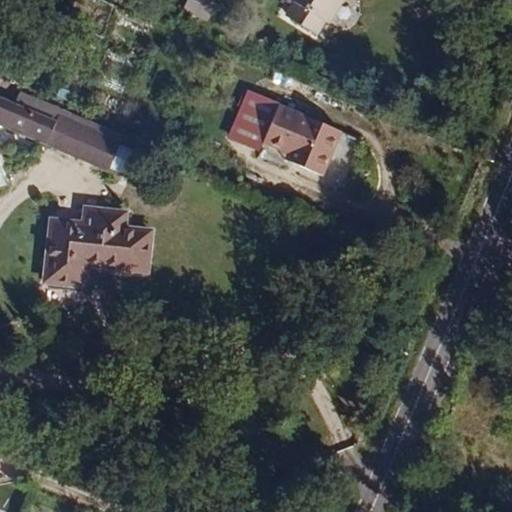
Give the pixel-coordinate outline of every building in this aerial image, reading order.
[(188,0),(185,14),(211,21),(216,2),(209,0),(188,0)] [(343,0),(296,0),(297,1),(289,12),(316,32),(324,20),(327,22),(343,0)] [(120,146),(125,133),(21,96),(18,104),(0,97),(0,130),(140,180),(149,156),(120,146)] [(345,139),(284,113),(268,150),(307,166),(304,174),(328,183),(345,139)] [(67,233),(55,232),(50,292),(88,296),(90,275),(151,281),(155,243),(127,240),(129,224),(88,220),(87,233),(67,231),(67,233)]
